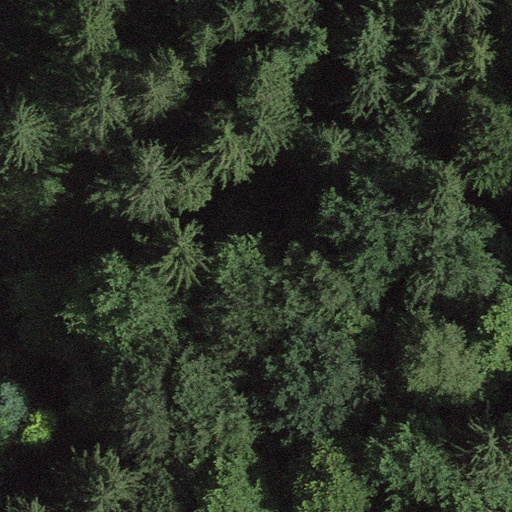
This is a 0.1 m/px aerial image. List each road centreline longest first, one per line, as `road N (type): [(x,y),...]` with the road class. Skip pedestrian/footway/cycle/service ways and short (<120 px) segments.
road 1 (track): [(37,511),(249,240),(511,12)]
road 2 (track): [(292,203),(248,0)]
